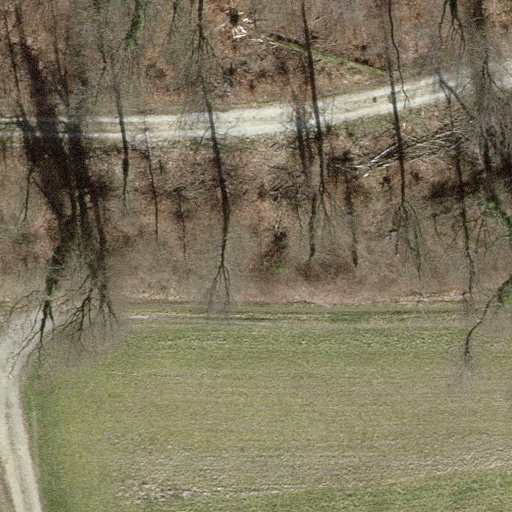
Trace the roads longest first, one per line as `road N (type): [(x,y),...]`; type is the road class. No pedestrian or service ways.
road 1 (track): [(511,73),(172,128),(0,130)]
road 2 (track): [(0,299),(511,304)]
road 3 (track): [(0,380),(27,511)]
